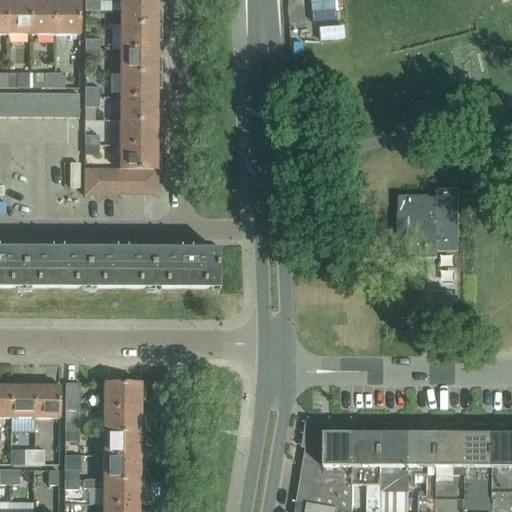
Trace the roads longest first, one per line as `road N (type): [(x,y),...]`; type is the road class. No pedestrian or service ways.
road 1 (residential): [(274,344),(0,341)]
road 2 (residential): [(275,371),(511,371)]
road 3 (residential): [(176,228),(175,0)]
road 4 (residential): [(270,224),(281,214),(277,100),(275,53),(263,40)]
road 5 (residential): [(263,40),(252,55),(259,214),(270,224)]
road 6 (residential): [(0,226),(176,228)]
road 7 (residential): [(275,398),(261,409),(244,511)]
